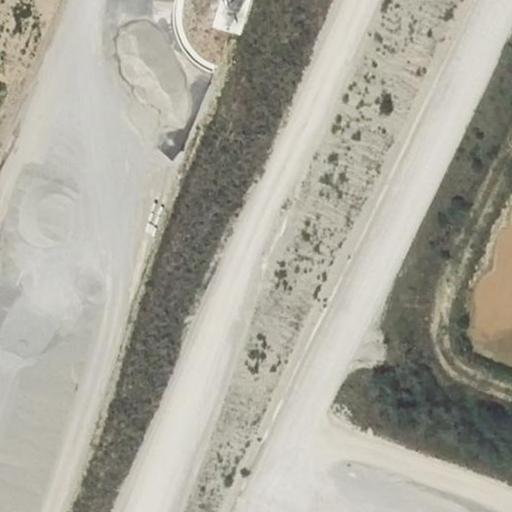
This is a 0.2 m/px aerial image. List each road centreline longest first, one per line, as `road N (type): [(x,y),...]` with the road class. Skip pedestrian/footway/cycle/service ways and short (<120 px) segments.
road 1 (unknown): [(148,511),(234,279),(352,0)]
road 2 (unknown): [(308,417),(462,75),(504,0)]
road 3 (unknown): [(511,480),(308,417)]
